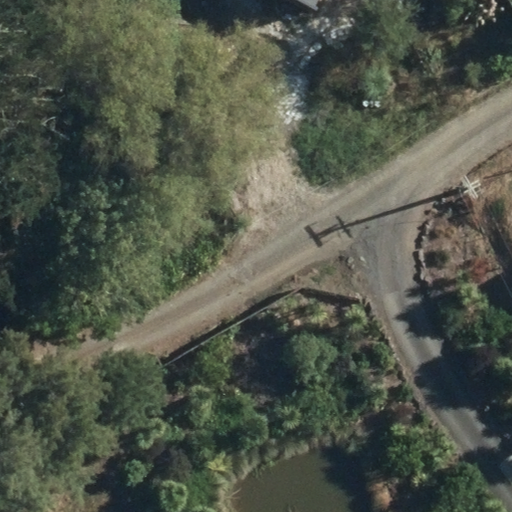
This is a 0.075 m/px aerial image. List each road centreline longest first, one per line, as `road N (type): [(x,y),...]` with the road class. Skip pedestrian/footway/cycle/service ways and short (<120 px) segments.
road 1 (residential): [(511,119),(53,371)]
road 2 (unknown): [(345,211),(511,492)]
